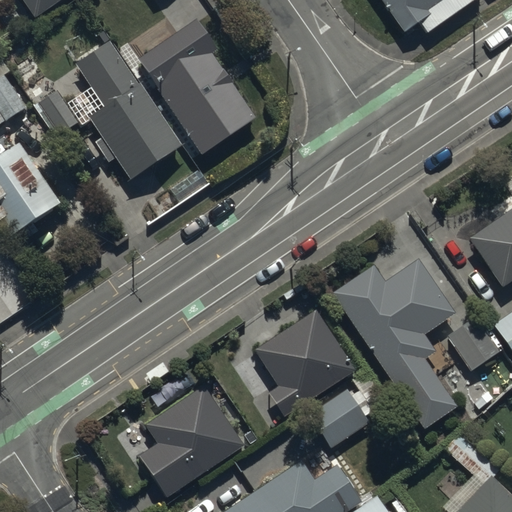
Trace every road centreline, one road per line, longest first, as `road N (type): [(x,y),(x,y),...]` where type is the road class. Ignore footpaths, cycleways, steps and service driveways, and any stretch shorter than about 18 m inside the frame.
road 1 (tertiary): [(0,409),(380,143)]
road 2 (tertiary): [(380,143),(282,0)]
road 3 (tertiary): [(380,143),(511,55)]
